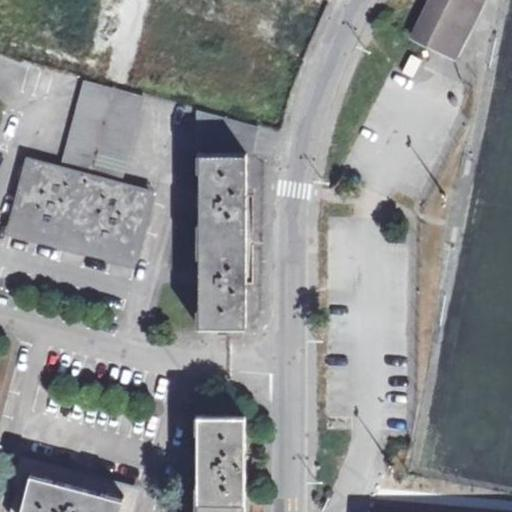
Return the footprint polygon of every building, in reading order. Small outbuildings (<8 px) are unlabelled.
[(84,53),(96,0),(36,0),(27,39),(84,53)] [(168,0),(167,8),(231,22),(235,0),(168,0)] [(284,0),(268,45),(302,58),(323,0),(284,0)] [(435,0),(417,40),(458,58),(482,0),(435,0)] [(144,98),(88,83),(63,172),(33,165),(16,233),(71,246),(131,262),(149,194),(122,187),(144,98)] [(200,113),(199,157),(249,158),(255,158),(258,128),(200,113)] [(249,158),(199,157),(200,274),(198,325),(247,327),(249,158)] [(244,511),(245,417),(200,417),(200,445),(199,511),(244,511)] [(130,511),(136,488),(22,460),(9,511),(130,511)]
